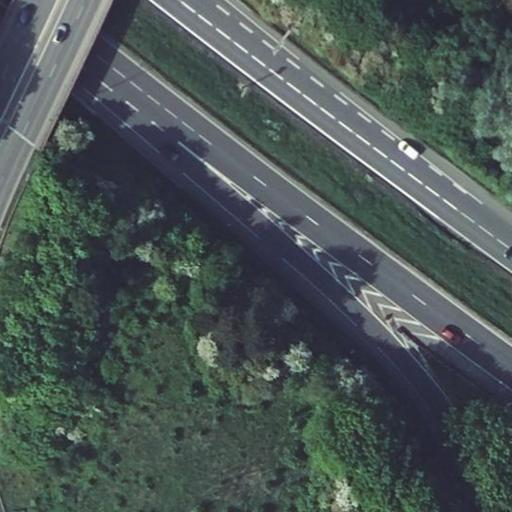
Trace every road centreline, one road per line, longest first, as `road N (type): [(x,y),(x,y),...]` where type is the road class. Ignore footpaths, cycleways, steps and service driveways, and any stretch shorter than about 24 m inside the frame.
road 1 (motorway): [(106,60),(191,159),(415,372),(456,440),(479,511)]
road 2 (motorway): [(106,60),(511,368)]
road 3 (motorway): [(511,251),(181,0)]
road 4 (primary): [(0,188),(84,0)]
